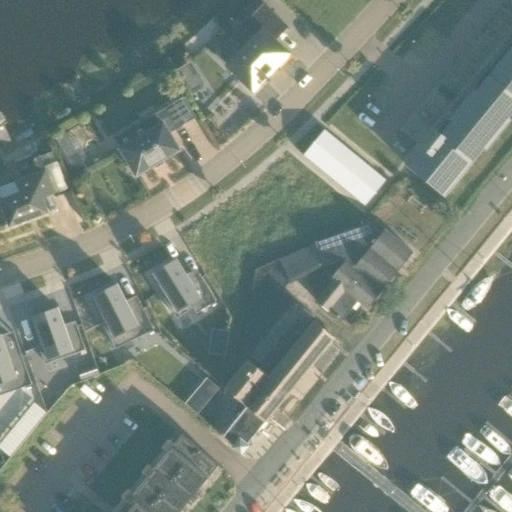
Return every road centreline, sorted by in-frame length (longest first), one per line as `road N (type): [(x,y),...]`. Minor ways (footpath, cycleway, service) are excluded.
road 1 (residential): [(0,277),(91,248),(178,198),(284,111),(385,3)]
road 2 (residential): [(226,511),(511,175)]
